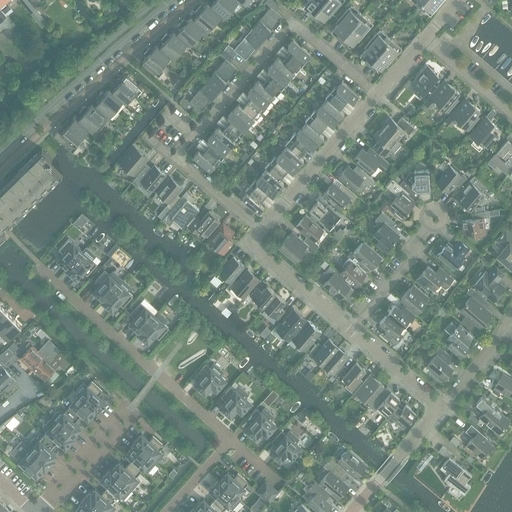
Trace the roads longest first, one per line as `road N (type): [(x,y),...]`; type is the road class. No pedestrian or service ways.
road 1 (residential): [(261,231),(175,158),(202,125),(291,22),(379,93)]
road 2 (residential): [(44,511),(127,413),(32,511)]
road 3 (residential): [(229,439),(37,262)]
road 4 (tertiary): [(0,152),(174,0)]
road 5 (tertiary): [(159,0),(0,139)]
road 6 (residential): [(261,231),(379,93)]
road 7 (residential): [(350,329),(253,244),(261,231)]
road 8 (residential): [(350,329),(414,255),(434,217)]
road 9 (residential): [(352,511),(441,409)]
road 10 (residential): [(441,409),(350,329)]
